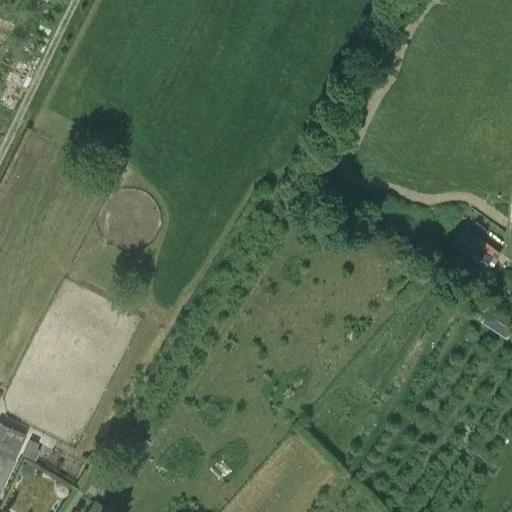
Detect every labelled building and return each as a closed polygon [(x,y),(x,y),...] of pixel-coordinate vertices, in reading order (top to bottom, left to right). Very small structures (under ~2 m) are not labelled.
[(8,78),(0,93),(0,107),(13,114),(32,73),(15,65),(9,79),(8,78)] [(469,230),(459,249),(491,266),(501,247),(469,230)] [(0,490),(15,459),(14,459),(26,434),(1,421),(0,422),(0,490)] [(29,439),(22,455),(35,461),(40,450),(36,448),(38,443),(29,439)] [(94,499),(85,511),(101,511),(106,506),(94,499)]
